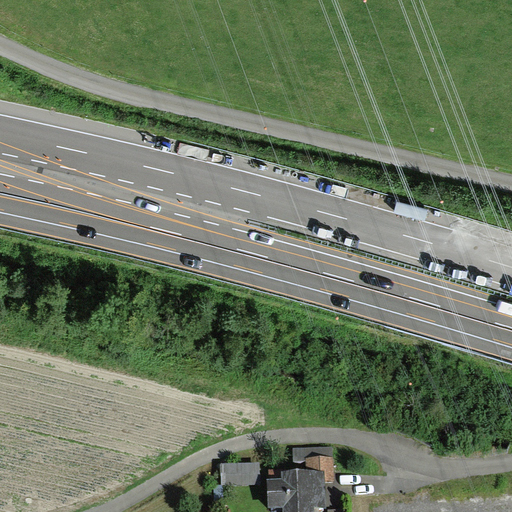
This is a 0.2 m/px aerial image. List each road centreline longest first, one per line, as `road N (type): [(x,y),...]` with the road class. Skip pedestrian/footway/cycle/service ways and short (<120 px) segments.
road 1 (unclassified): [(511,185),(160,102),(0,44)]
road 2 (motorway): [(0,193),(511,327)]
road 3 (motorway): [(511,267),(0,133)]
road 4 (track): [(511,462),(416,462),(348,436),(258,439),(208,455),(104,511)]
